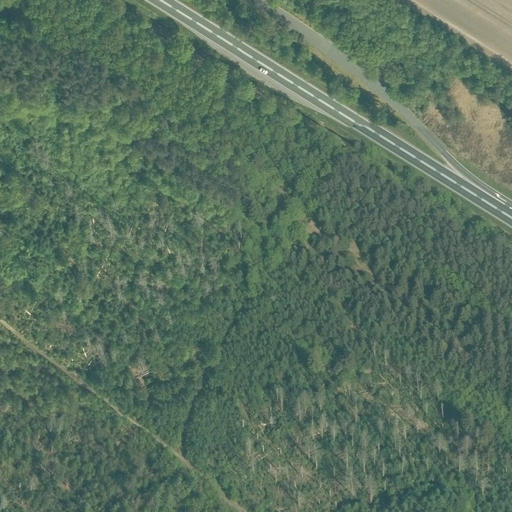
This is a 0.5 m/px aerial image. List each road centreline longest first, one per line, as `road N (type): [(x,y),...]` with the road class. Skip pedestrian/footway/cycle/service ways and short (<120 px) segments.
road 1 (trunk): [(506,215),(161,0)]
road 2 (track): [(176,463),(0,327)]
